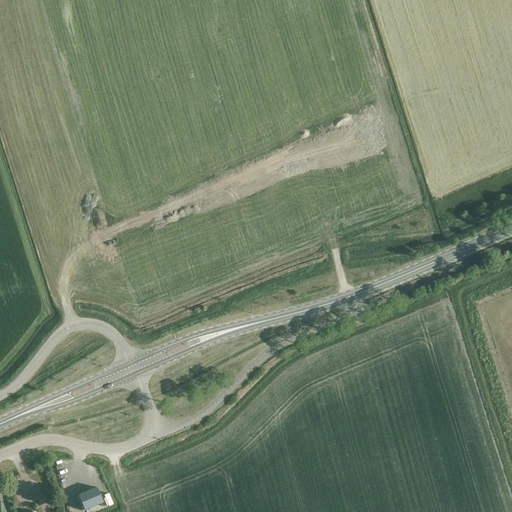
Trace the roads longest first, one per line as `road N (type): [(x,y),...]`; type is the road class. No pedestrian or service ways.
road 1 (secondary): [(132,367),(347,297),(511,228)]
road 2 (unclassified): [(0,456),(34,441),(125,447),(158,433),(132,367)]
road 3 (unclassified): [(132,367),(115,329),(86,318),(63,325),(0,395)]
road 4 (secondary): [(0,423),(132,367)]
